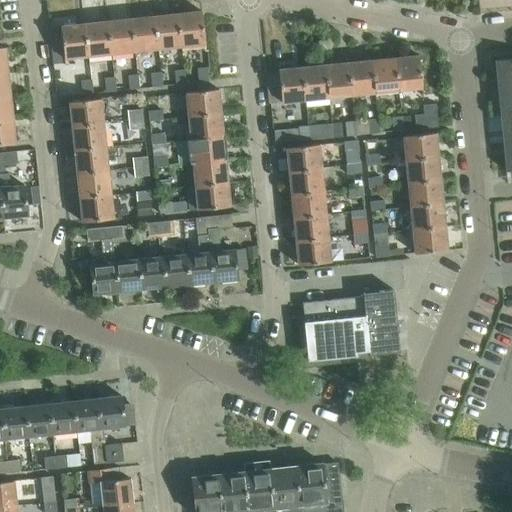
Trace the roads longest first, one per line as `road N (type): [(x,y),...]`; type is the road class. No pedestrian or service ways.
road 1 (residential): [(399,446),(481,248),(461,35)]
road 2 (residential): [(253,384),(275,301),(245,0)]
road 3 (residential): [(27,308),(53,230),(32,0)]
road 4 (residential): [(285,0),(461,35)]
road 5 (residential): [(399,446),(253,384)]
road 6 (residential): [(163,511),(153,429),(175,357)]
road 7 (residential): [(175,357),(27,308)]
